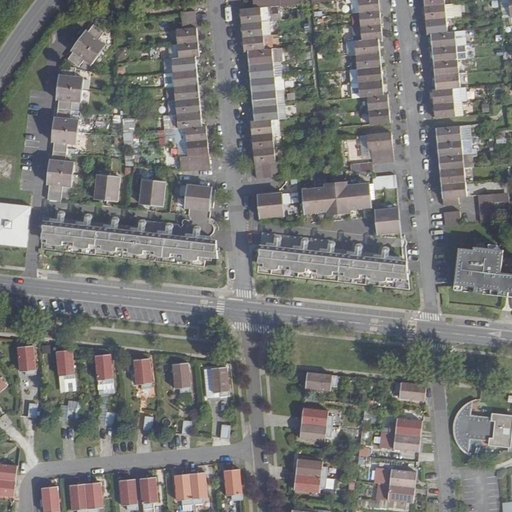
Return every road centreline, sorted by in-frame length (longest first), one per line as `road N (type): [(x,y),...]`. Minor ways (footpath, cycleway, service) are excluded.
road 1 (residential): [(402,0),(432,331)]
road 2 (residential): [(216,0),(244,310)]
road 3 (residential): [(28,511),(30,480),(44,470),(260,451)]
road 4 (residential): [(244,310),(0,283)]
road 5 (residential): [(432,331),(244,310)]
road 6 (residential): [(432,331),(450,511)]
road 7 (residential): [(244,310),(260,451)]
